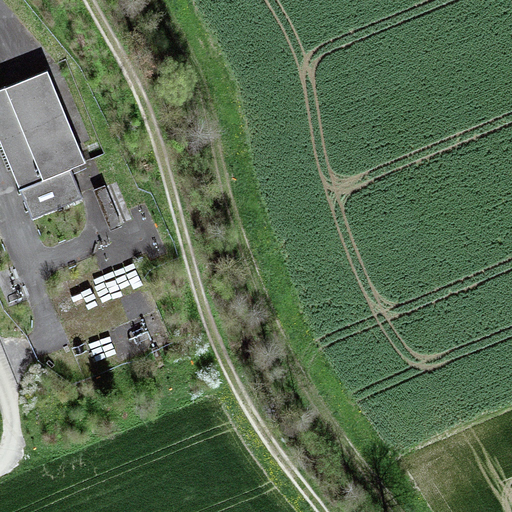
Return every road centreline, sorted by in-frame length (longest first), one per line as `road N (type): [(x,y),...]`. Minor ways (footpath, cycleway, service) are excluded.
road 1 (track): [(397,511),(333,432),(260,294),(195,73),(160,0)]
road 2 (track): [(323,511),(234,384),(199,291),(155,124),(89,0)]
